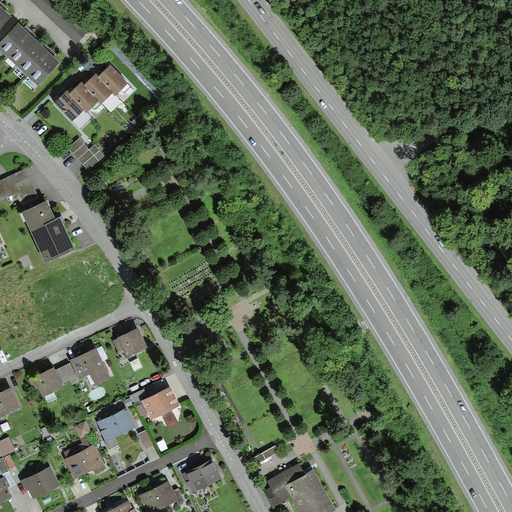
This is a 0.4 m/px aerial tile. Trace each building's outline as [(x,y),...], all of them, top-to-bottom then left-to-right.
[(56,0),(30,0),(77,43),(89,31),(56,0)] [(0,28),(12,16),(0,5),(0,28)] [(19,24),(0,43),(0,49),(38,85),(60,62),(19,24)] [(67,92),(55,103),(71,120),(85,107),(88,109),(99,99),(101,100),(113,89),(116,93),(127,83),(111,66),(99,78),(96,74),(83,86),(81,83),(69,94),(67,92)] [(81,137),(70,148),(91,171),(107,156),(97,144),(92,149),(81,137)] [(25,169),(0,181),(0,200),(16,193),(22,207),(39,199),(25,169)] [(48,201),(22,213),(44,261),(70,249),(48,201)] [(119,352),(124,349),(128,358),(147,348),(137,328),(113,341),(119,352)] [(110,378),(96,348),(70,360),(72,363),(79,377),(79,379),(90,373),(96,385),(110,378)] [(72,363),(55,371),(62,384),(79,377),(72,363)] [(54,368),(29,380),(34,389),(38,387),(43,396),(45,395),(48,402),(56,398),(53,392),(63,387),(62,384),(55,371),(54,368)] [(11,387),(0,392),(0,417),(21,407),(11,387)] [(147,413),(151,420),(180,407),(170,387),(149,397),(141,401),(142,403),(147,413)] [(141,401),(149,397),(145,388),(130,395),(131,398),(134,403),(135,406),(142,403),(141,401)] [(134,403),(131,398),(125,401),(127,407),(134,403)] [(142,403),(135,406),(140,417),(147,413),(142,403)] [(106,440),(106,441),(114,437),(135,427),(126,409),(97,422),(106,440)] [(174,413),(164,418),(169,428),(178,423),(174,413)] [(86,421),(74,427),(80,439),(85,436),(92,433),(86,421)] [(146,430),(139,434),(146,448),(154,445),(146,430)] [(66,457),(64,458),(74,479),(94,470),(96,473),(106,468),(94,444),(90,446),(85,436),(80,439),(83,443),(64,452),(66,457)] [(9,437),(0,441),(0,459),(3,458),(16,451),(9,437)] [(106,441),(106,440),(104,441),(108,450),(118,445),(114,437),(106,441)] [(276,446),(249,461),(253,466),(279,452),(276,446)] [(3,458),(0,459),(0,474),(9,470),(3,458)] [(210,461),(183,474),(192,492),(219,478),(210,461)] [(292,497),(300,511),(331,511),(332,511),(335,510),(314,471),(306,475),(299,463),(268,480),(270,486),(265,489),(275,507),(292,497)] [(51,467),(21,481),(26,492),(29,490),(34,499),(60,486),(51,467)] [(0,502),(12,497),(7,487),(10,486),(6,477),(0,479),(0,502)] [(169,480),(139,495),(147,511),(153,511),(176,500),(179,499),(174,490),(169,480)] [(179,499),(176,500),(179,505),(186,501),(179,488),(174,490),(179,499)] [(130,501),(107,511),(136,511),(135,509),(134,509),(130,501)]
